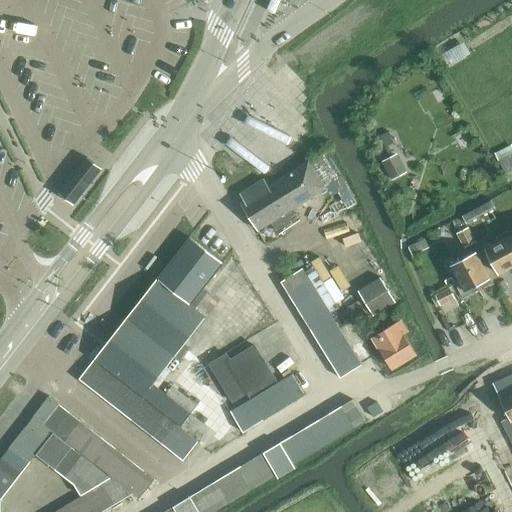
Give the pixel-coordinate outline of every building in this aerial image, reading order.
[(459,91),(470,86),(464,73),(471,70),(463,52),(445,60),(459,91)] [(390,132),(380,136),(386,148),(395,144),(390,132)] [(248,191),(240,195),(244,202),(241,204),(258,232),(259,231),(326,190),(324,187),(338,178),(323,154),(309,163),(309,162),(268,188),(264,181),(248,191)] [(506,176),(511,172),(511,154),(499,162),(506,176)] [(408,173),(398,155),(382,163),(392,182),(408,173)] [(76,205),(104,169),(89,157),(61,194),(76,205)] [(492,200),(463,216),(467,223),(496,207),(492,200)] [(470,228),(459,234),(466,248),(477,241),(470,228)] [(157,281),(190,307),(223,265),(189,239),(157,281)] [(511,269),(511,239),(486,252),(499,277),(511,269)] [(420,252),(416,244),(408,248),(412,256),(420,252)] [(466,294),(491,281),(477,255),(452,268),(466,294)] [(366,277),(368,268),(343,261),(341,271),(366,277)] [(289,296),(310,283),(302,271),(288,280),(281,284),(289,296)] [(373,317),(396,303),(381,279),(358,292),(373,317)] [(205,319),(190,307),(157,281),(106,346),(95,362),(181,429),(190,416),(153,387),(175,358),(179,362),(189,349),(185,345),(205,319)] [(296,308),(317,295),(310,283),(289,296),(296,308)] [(450,289),(436,297),(441,305),(455,298),(450,289)] [(296,308),(303,320),(324,307),(317,295),(296,308)] [(358,326),(370,319),(360,302),(347,309),(358,326)] [(311,332),(332,319),(324,307),(303,320),(311,332)] [(318,344),(339,331),(332,319),(311,332),(318,344)] [(392,371),(416,356),(403,336),(408,333),(401,323),(374,340),(380,351),(392,371)] [(325,356),(347,343),(339,331),(318,344),(325,356)] [(333,368),(354,355),(347,343),(325,356),(333,368)] [(276,382),(254,347),(230,363),(226,356),(210,366),(233,404),(248,395),(250,398),(276,382)] [(354,355),(333,368),(340,380),(361,367),(354,355)] [(90,390),(104,371),(94,363),(79,382),(90,390)] [(104,371),(90,390),(100,398),(115,379),(104,371)] [(282,382),(295,403),(305,397),(293,376),(282,382)] [(511,376),(493,385),(509,418),(502,422),(507,433),(511,442),(511,376)] [(115,379),(100,398),(110,406),(125,387),(115,379)] [(272,389),(284,409),(295,403),(282,382),(272,389)] [(125,387),(110,406),(121,414),(135,395),(125,387)] [(262,395),(274,416),(284,409),(272,389),(262,395)] [(135,395),(121,414),(131,422),(146,403),(135,395)] [(251,401),(264,422),(274,416),(262,395),(251,401)] [(44,427),(44,426),(60,407),(49,399),(33,419),(44,427)] [(241,407),(253,428),(264,422),(251,401),(241,407)] [(341,408),(353,429),(366,422),(353,401),(341,408)] [(146,403),(131,422),(141,430),(156,411),(146,403)] [(55,434),(70,415),(60,407),(44,426),(53,433),(55,434)] [(243,434),(253,428),(241,407),(230,413),(243,434)] [(341,436),(353,429),(341,408),(329,415),(341,436)] [(156,411),(141,430),(152,438),(167,419),(156,411)] [(55,434),(63,441),(66,443),(81,423),(70,415),(55,434)] [(341,436),(329,415),(317,422),(329,443),(341,436)] [(44,427),(33,419),(26,429),(45,444),(53,433),(44,426),(44,427)] [(167,419),(152,438),(162,446),(177,427),(167,419)] [(317,451),(329,443),(317,422),(304,430),(317,451)] [(76,451),(91,432),(81,423),(66,443),(73,448),(76,451)] [(172,454),(187,435),(177,427),(162,446),(172,454)] [(18,439),(37,454),(45,444),(26,429),(23,433),(18,439)] [(292,437),(305,458),(317,451),(304,430),(292,437)] [(76,451),(82,455),(87,459),(102,440),(91,432),(76,451)] [(45,464),(63,441),(55,434),(53,433),(45,444),(37,454),(36,456),(45,464)] [(187,435),(172,454),(183,463),(198,444),(187,435)] [(280,444),(293,465),(305,458),(292,437),(280,444)] [(11,449),(30,464),(36,456),(37,454),(18,439),(11,449)] [(97,467),(112,448),(102,440),(87,459),(96,466),(97,467)] [(55,471),(73,448),(66,443),(63,441),(45,464),(55,471)] [(295,469),(293,465),(280,444),(263,455),(275,476),(278,479),(295,469)] [(64,478),(82,455),(76,451),(73,448),(55,471),(64,478)] [(112,448),(97,467),(108,476),(123,456),(112,448)] [(3,458),(22,473),(30,464),(11,449),(3,458)] [(74,486),(96,466),(87,459),(82,455),(64,478),(74,486)] [(275,476),(263,455),(251,462),(263,483),(275,476)] [(108,476),(112,479),(118,484),(133,465),(123,456),(108,476)] [(0,462),(0,470),(15,483),(22,473),(3,458),(0,462)] [(238,469),(251,490),(263,483),(251,462),(238,469)] [(133,465),(118,484),(129,492),(144,473),(133,465)] [(112,479),(108,476),(97,467),(96,466),(74,486),(81,497),(102,485),(112,479)] [(226,476),(239,498),(251,490),(238,469),(226,476)] [(0,486),(8,492),(15,483),(0,470),(0,486)] [(144,473),(129,492),(133,495),(139,500),(155,481),(144,473)] [(214,484),(227,505),(239,498),(226,476),(214,484)] [(133,495),(129,492),(118,484),(112,479),(102,485),(103,485),(115,506),(133,495)] [(202,491),(215,511),(227,505),(214,484),(202,491)] [(90,493),(101,511),(104,511),(115,506),(103,485),(90,493)] [(190,498),(198,511),(215,511),(202,491),(190,498)] [(101,511),(90,493),(78,500),(85,511),(101,511)] [(173,509),(174,511),(198,511),(190,498),(173,509)] [(66,507),(68,511),(85,511),(78,500),(66,507)]
